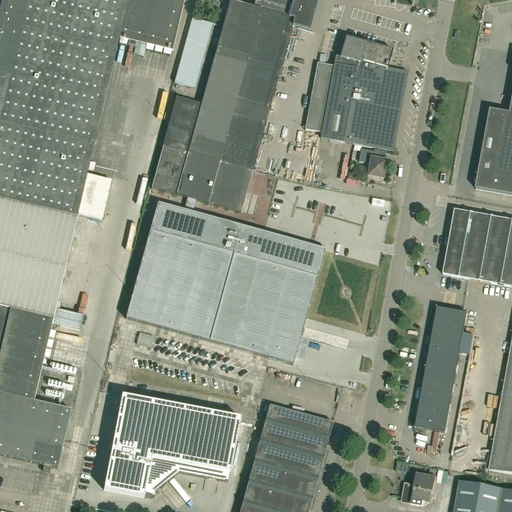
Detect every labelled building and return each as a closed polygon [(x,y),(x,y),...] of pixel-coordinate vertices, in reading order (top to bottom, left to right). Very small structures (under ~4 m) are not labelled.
[(78,218),(120,39),(173,52),(184,0),(1,0),(0,8),(0,456),(11,459),(25,462),(38,465),(44,467),(43,472),(50,473),(51,468),(58,470),(72,411),(70,410),(41,404),(34,402),(52,326),(80,332),(83,317),(56,310),(76,222),(77,218),(78,218)] [(177,99),(154,189),(241,213),(293,27),(309,31),(317,5),(297,0),(256,0),(254,8),(231,2),(202,106),(177,99)] [(190,15),(176,83),(196,87),(210,19),(190,15)] [(393,51),(347,38),(340,59),(336,57),(320,140),(394,153),(408,72),(389,69),(393,51)] [(511,103),(510,114),(490,110),(476,189),(511,195),(511,103)] [(384,179),(387,162),(373,159),(374,152),(361,150),(359,162),(370,164),(368,176),(384,179)] [(158,204),(126,319),(293,365),(325,250),(193,214),(196,202),(187,199),(184,211),(158,204)] [(511,221),(455,211),(447,253),(443,275),(511,288),(511,221)] [(415,418),(413,428),(445,434),(467,313),(435,308),(433,318),(436,318),(417,418),(415,418)] [(511,475),(511,344),(489,471),(511,475)] [(228,484),(240,420),(122,397),(104,491),(154,500),(155,493),(179,475),(228,484)] [(312,511),(329,451),(326,450),(333,424),(270,407),(240,511),(308,511),(309,511),(312,511)] [(432,504),(436,478),(417,474),(415,486),(405,484),(402,499),(407,500),(406,505),(422,508),(423,503),(432,504)] [(511,511),(511,491),(460,482),(454,511),(511,511)]
